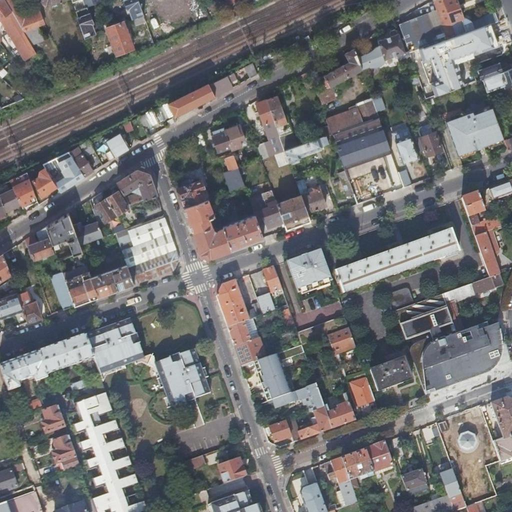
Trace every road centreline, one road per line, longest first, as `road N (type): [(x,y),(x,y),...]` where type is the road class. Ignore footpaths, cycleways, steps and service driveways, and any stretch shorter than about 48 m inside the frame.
road 1 (residential): [(200,278),(511,165)]
road 2 (residential): [(418,0),(153,149)]
road 3 (residential): [(511,380),(268,470)]
road 4 (residential): [(0,350),(200,278)]
road 5 (residential): [(268,470),(200,278)]
road 6 (residential): [(153,149),(0,246)]
road 7 (residential): [(153,149),(200,278)]
